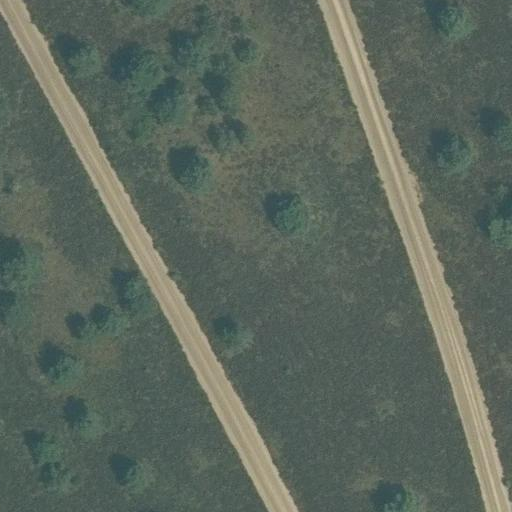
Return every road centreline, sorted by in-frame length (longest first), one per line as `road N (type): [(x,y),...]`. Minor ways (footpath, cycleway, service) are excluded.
road 1 (unknown): [(281,511),(6,0)]
road 2 (unknown): [(329,0),(498,511)]
